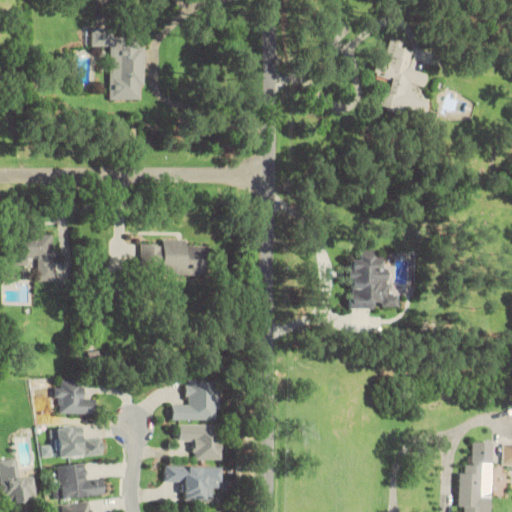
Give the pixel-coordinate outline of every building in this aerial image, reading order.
[(109,47),(110,100),(144,100),(143,38),(118,39),(117,28),(89,29),(89,47),(109,47)] [(425,119),(430,101),(406,96),(409,83),(425,87),(429,73),(409,69),(413,51),(404,49),(406,42),(389,38),(384,59),(378,57),(373,75),(392,79),(388,93),(382,91),(378,108),(425,119)] [(37,281),(54,281),(54,234),(8,234),(8,265),(37,265),(37,281)] [(161,274),(206,276),(207,246),(185,245),(185,239),(162,239),(162,244),(141,244),(140,268),(161,269),(161,274)] [(398,308),(398,292),(385,292),(385,251),(360,251),(360,260),(349,260),(349,309),(398,308)] [(96,414),(96,398),(84,398),(84,380),(61,380),(61,387),(54,387),(54,403),(60,403),(60,414),(96,414)] [(219,419),(219,381),(187,381),(188,403),(172,404),(172,420),(219,419)] [(178,442),(192,442),(192,460),(221,460),(221,425),(178,425),(178,442)] [(54,428),(56,457),(103,455),(102,436),(82,437),(81,426),(54,428)] [(491,511),(493,441),(471,441),(470,473),(459,473),(458,507),(465,507),(464,511),(491,511)] [(38,500),(35,476),(18,478),(16,458),(0,459),(0,471),(4,504),(38,500)] [(57,464),(59,499),(104,496),(103,480),(88,481),(87,463),(57,464)] [(212,500),(212,489),(221,489),(222,466),(164,465),(164,482),(184,482),(183,500),(212,500)] [(59,504),(59,511),(93,511),(92,501),(59,504)]
